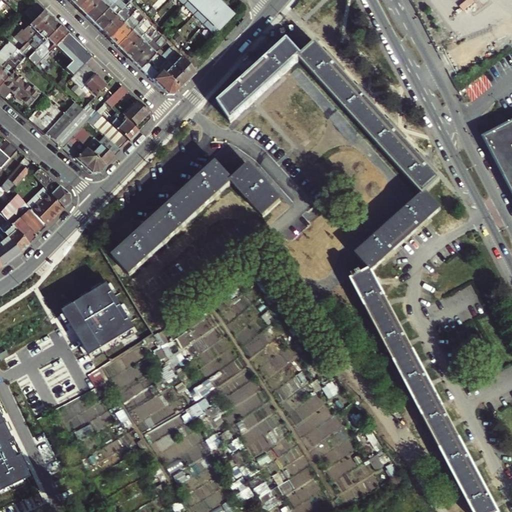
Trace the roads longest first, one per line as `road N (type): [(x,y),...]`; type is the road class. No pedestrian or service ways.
road 1 (secondary): [(372,0),(511,265)]
road 2 (secondary): [(511,228),(397,0)]
road 3 (residential): [(50,0),(174,118)]
road 4 (tertiary): [(174,118),(267,12)]
road 5 (tertiary): [(0,288),(95,198)]
road 6 (residential): [(0,113),(95,198)]
